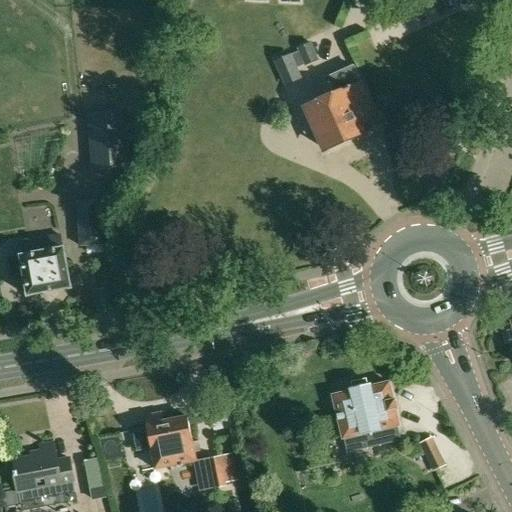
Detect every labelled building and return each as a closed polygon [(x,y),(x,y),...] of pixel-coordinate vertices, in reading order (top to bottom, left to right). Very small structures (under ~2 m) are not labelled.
[(297,49),(305,67),(318,61),(311,43),(297,49)] [(274,62),(285,88),(302,80),(292,55),(274,62)] [(306,109),(324,151),(367,133),(363,124),(376,118),(361,81),(360,82),(354,67),(323,80),(327,87),(317,91),(322,103),(306,109)] [(124,112),(88,116),(93,169),(129,166),(124,112)] [(117,200),(77,203),(80,247),(86,247),(87,255),(104,254),(102,246),(101,221),(108,220),(117,200)] [(20,256),(6,259),(9,279),(23,276),(27,297),(71,289),(61,237),(17,245),(20,256)] [(351,392),(332,396),(342,441),(345,440),(348,453),(402,440),(395,410),(397,409),(395,401),(393,401),(389,383),(370,387),(370,386),(350,390),(351,392)] [(146,428),(133,430),(137,451),(150,449),(150,451),(151,450),(154,470),(196,462),(192,442),(193,442),(189,417),(163,422),(162,414),(144,418),(146,428)] [(420,443),(433,473),(445,466),(432,438),(420,443)] [(13,472),(10,473),(14,492),(18,491),(21,503),(53,497),(73,493),(66,459),(54,462),(51,444),(36,447),(38,456),(11,462),(13,472)] [(232,455),(206,459),(212,490),(239,484),(232,455)]
